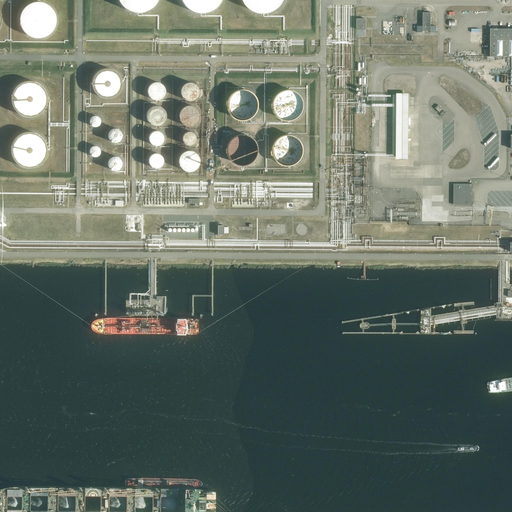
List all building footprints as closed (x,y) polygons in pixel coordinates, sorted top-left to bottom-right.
[(118,0),(119,1),(120,3),(120,4),(121,5),(122,5),(123,6),(124,8),(125,8),(126,9),(127,10),(128,10),(129,11),(130,11),(131,12),(132,12),(134,12),(135,13),(137,13),(138,13),(139,13),(140,13),(142,12),(144,12),(145,12),(146,11),(147,11),(148,10),(149,10),(150,9),(151,8),(152,7),(153,6),(154,6),(155,5),(155,4),(156,3),(156,2),(157,1),(157,0),(118,0)] [(181,0),(182,1),(182,2),(183,3),(183,4),(184,5),(185,6),(186,7),(187,8),(188,9),(189,9),(190,10),(191,11),(192,11),(194,12),(195,12),(196,13),(197,13),(198,13),(199,13),(200,13),(202,13),(203,13),(204,13),(205,13),(206,12),(207,12),(208,12),(209,11),(211,11),(212,10),(213,10),(214,9),(214,8),(215,8),(217,6),(217,5),(218,5),(219,3),(220,2),(220,1),(220,0),(181,0)] [(243,0),(244,1),(245,2),(245,3),(246,4),(246,5),(247,6),(248,6),(249,7),(250,8),(251,9),(252,10),(253,10),(254,11),(255,12),(256,12),(257,12),(259,13),(260,13),(261,13),(262,13),(263,14),(265,14),(266,13),(267,13),(269,13),(270,13),(271,12),(272,12),(273,11),(274,11),(275,10),(276,10),(277,9),(278,8),(279,7),(280,6),(281,5),(281,4),(282,3),(283,2),(283,1),(283,0),(243,0)] [(56,25),(56,24),(56,23),(56,22),(56,21),(56,19),(56,18),(56,17),(56,16),(55,15),(55,14),(55,13),(54,12),(54,11),(53,10),(53,9),(52,9),(52,8),(51,7),(50,6),(49,6),(48,5),(46,4),(46,3),(45,3),(43,3),(42,2),(41,2),(40,2),(39,2),(38,2),(37,2),(36,2),(34,2),(33,2),(32,3),(31,3),(30,4),(29,4),(28,5),(27,6),(26,7),(25,8),(24,8),(23,10),(23,11),(22,11),(22,12),(21,13),(21,14),(21,15),(20,16),(20,17),(20,19),(20,20),(20,21),(20,22),(20,23),(21,25),(21,26),(21,27),(22,28),(23,29),(23,30),(24,31),(25,32),(26,33),(27,34),(28,35),(29,35),(30,36),(31,36),(32,37),(34,37),(35,38),(37,38),(39,38),(40,38),(41,38),(42,38),(43,37),(44,37),(45,36),(47,36),(48,35),(49,34),(50,34),(50,33),(51,32),(52,31),(53,30),(54,29),(54,28),(55,27),(55,26),(56,25)] [(431,31),(431,13),(423,13),(423,31),(431,31)] [(366,37),(366,19),(357,19),(356,37),(366,37)] [(511,29),(491,29),(490,50),(490,55),(490,56),(511,56),(511,29)] [(121,81),(121,80),(121,79),(121,78),(120,77),(119,75),(118,74),(117,73),(116,72),(115,71),(114,70),(112,70),(111,69),(110,69),(109,69),(107,68),(106,69),(104,69),(103,69),(101,69),(100,70),(99,71),(98,71),(97,72),(96,73),(95,74),(94,76),(93,76),(93,78),(92,79),(92,80),(92,81),(92,82),(92,83),(92,84),(92,85),(92,86),(92,87),(92,88),(93,89),(93,90),(94,91),(94,92),(95,93),(96,94),(97,95),(98,96),(99,96),(100,97),(101,97),(103,98),(104,98),(105,98),(106,98),(107,98),(108,98),(109,98),(110,98),(112,97),(113,97),(114,96),(115,96),(116,95),(117,94),(118,93),(119,92),(120,91),(120,90),(121,89),(121,88),(121,87),(121,86),(122,85),(122,84),(122,83),(122,82),(121,82),(121,81)] [(46,105),(46,104),(47,104),(47,102),(47,101),(47,100),(47,99),(47,98),(47,97),(47,95),(47,94),(47,93),(46,93),(46,92),(46,91),(45,90),(45,89),(44,89),(44,88),(43,86),(41,85),(40,84),(38,83),(37,83),(36,82),(35,82),(34,81),(33,81),(31,81),(30,81),(29,81),(27,81),(26,81),(25,81),(24,81),(23,82),(22,82),(21,83),(20,83),(19,84),(18,85),(17,85),(16,86),(15,87),(15,88),(14,89),(13,90),(13,91),(12,92),(12,93),(12,94),(12,95),(11,96),(11,97),(11,98),(11,99),(11,100),(11,101),(11,102),(12,103),(12,104),(12,105),(13,106),(13,107),(13,108),(14,108),(14,109),(15,109),(16,111),(17,112),(18,113),(20,114),(21,115),(22,115),(23,116),(24,116),(26,116),(27,117),(29,117),(31,117),(32,117),(34,116),(35,116),(36,115),(37,115),(39,114),(40,114),(40,113),(41,113),(41,112),(42,111),(43,110),(44,109),(45,108),(45,107),(46,106),(46,105)] [(165,88),(164,87),(164,86),(163,86),(163,85),(162,84),(161,84),(161,83),(160,83),(159,83),(158,82),(157,82),(156,82),(155,82),(154,82),(153,83),(152,83),(151,84),(150,85),(149,85),(149,86),(148,87),(148,88),(147,89),(147,90),(147,91),(147,92),(147,93),(148,94),(148,95),(148,96),(149,96),(149,97),(150,97),(150,98),(151,99),(152,99),(153,99),(153,100),(154,100),(155,100),(156,100),(157,100),(158,100),(159,100),(160,99),(161,99),(162,98),(163,98),(163,97),(164,96),(164,95),(165,94),(165,93),(165,91),(165,90),(165,89),(165,88)] [(185,100),(186,100),(187,101),(188,101),(189,101),(190,101),(191,101),(192,100),(193,100),(194,100),(195,99),(196,98),(196,97),(197,97),(197,96),(197,95),(198,95),(198,94),(198,93),(198,92),(198,91),(198,90),(198,89),(197,88),(197,87),(196,86),(195,85),(194,84),(193,84),(192,83),(191,83),(190,83),(188,83),(187,83),(186,83),(185,84),(184,84),(183,85),(182,86),(182,87),(181,87),(181,88),(181,89),(180,89),(180,90),(180,91),(180,92),(180,93),(180,94),(181,95),(181,96),(181,97),(182,97),(182,98),(183,99),(184,99),(185,100)] [(255,94),(253,93),(252,92),(252,91),(251,91),(249,91),(248,90),(247,90),(246,90),(245,90),(243,90),(242,90),(241,90),(240,90),(239,91),(238,91),(237,92),(236,93),(235,93),(234,94),(233,95),(233,96),(232,96),(232,97),(231,99),(231,100),(230,100),(230,101),(230,102),(230,103),(229,104),(229,105),(229,106),(230,108),(230,109),(230,110),(230,111),(231,112),(232,113),(232,114),(233,115),(234,116),(235,117),(236,118),(237,119),(238,119),(239,120),(240,120),(241,120),(243,120),(244,120),(245,121),(246,121),(247,120),(248,120),(249,120),(250,120),(251,119),(252,119),(253,118),(254,117),(255,117),(256,116),(256,115),(257,114),(258,113),(258,112),(259,112),(259,111),(259,110),(260,109),(260,108),(260,107),(260,106),(260,105),(260,104),(260,103),(260,102),(259,101),(259,100),(259,99),(258,98),(258,97),(257,96),(256,95),(255,94)] [(304,100),(304,99),(303,98),(302,97),(302,96),(301,95),(300,94),(299,93),(298,92),(297,92),(295,91),(294,91),(293,90),(291,90),(290,90),(288,90),(287,90),(286,91),(284,91),(283,92),(282,92),(281,93),(280,94),(279,94),(278,96),(277,97),(276,98),(276,99),(275,100),(275,101),(275,102),(275,103),(275,104),(274,105),(274,106),(275,107),(275,108),(275,109),(275,110),(276,111),(276,112),(276,113),(277,114),(278,115),(279,116),(279,117),(280,117),(280,118),(281,118),(282,119),(283,119),(284,120),(285,120),(286,120),(288,121),(289,121),(291,121),(292,121),(293,121),(294,120),(295,120),(296,120),(297,119),(298,119),(298,118),(300,117),(301,116),(302,115),(303,114),(303,113),(304,112),(304,111),(304,110),(305,109),(305,108),(305,107),(305,106),(305,105),(305,104),(305,103),(305,102),(304,101),(304,100)] [(408,159),(409,93),(396,93),(396,159),(408,159)] [(183,124),(184,125),(185,126),(186,126),(187,126),(188,126),(189,126),(190,126),(191,126),(192,126),(193,126),(194,125),(195,125),(195,124),(196,124),(197,123),(197,122),(198,122),(198,121),(199,120),(199,119),(199,118),(200,117),(200,116),(200,115),(200,114),(199,114),(199,113),(199,112),(199,111),(198,111),(198,110),(197,110),(197,109),(196,108),(195,107),(194,106),(193,106),(192,106),(191,105),(190,105),(189,105),(187,105),(186,106),(185,106),(184,107),(183,107),(183,108),(182,108),(181,109),(181,110),(180,111),(179,112),(179,113),(179,114),(179,115),(178,116),(179,116),(179,117),(179,118),(179,119),(179,120),(180,120),(180,121),(181,122),(181,123),(182,124),(183,124)] [(150,124),(151,125),(152,125),(153,125),(154,125),(154,126),(156,126),(157,126),(158,126),(159,125),(160,125),(161,124),(162,124),(162,123),(163,123),(164,122),(164,121),(165,120),(165,119),(166,118),(166,117),(166,116),(166,115),(166,114),(166,113),(165,113),(165,112),(165,111),(164,110),(163,109),(162,108),(161,107),(160,107),(159,106),(157,106),(156,106),(155,106),(154,106),(152,106),(151,107),(150,108),(149,108),(148,109),(148,110),(147,111),(147,112),(146,113),(146,114),(146,115),(146,116),(146,117),(146,118),(147,119),(147,120),(148,121),(148,122),(149,123),(150,124)] [(91,125),(91,126),(92,126),(93,126),(93,127),(94,127),(95,127),(96,127),(97,126),(98,126),(99,125),(100,124),(100,123),(100,122),(100,121),(100,120),(100,119),(100,118),(99,118),(99,117),(98,117),(98,116),(97,116),(96,116),(95,116),(94,116),(93,116),(92,116),(92,117),(91,117),(90,118),(90,119),(90,120),(89,120),(89,121),(89,122),(89,123),(90,123),(90,124),(90,125),(91,125)] [(122,136),(122,135),(122,134),(121,133),(121,132),(120,131),(119,130),(118,129),(117,129),(116,129),(115,129),(114,129),(113,129),(112,129),(111,129),(111,130),(110,130),(109,131),(109,132),(108,133),(108,134),(108,135),(108,136),(108,137),(108,138),(108,139),(109,139),(109,140),(110,141),(111,141),(112,142),(113,142),(114,143),(115,143),(116,142),(117,142),(118,142),(119,141),(120,141),(120,140),(121,140),(121,139),(121,138),(122,137),(122,136)] [(163,137),(163,136),(163,135),(162,134),(161,133),(161,132),(160,132),(159,132),(159,131),(158,131),(157,131),(156,131),(155,131),(154,131),(153,131),(152,132),(151,132),(151,133),(150,133),(150,134),(149,135),(149,136),(148,137),(148,138),(148,139),(148,140),(149,140),(149,141),(149,142),(150,142),(150,143),(151,144),(152,145),(153,145),(154,146),(155,146),(156,146),(157,146),(158,145),(159,145),(160,145),(161,144),(161,143),(162,143),(162,142),(163,141),(163,140),(163,139),(163,138),(163,137)] [(47,149),(47,148),(47,147),(47,146),(46,145),(46,144),(46,143),(45,142),(45,141),(44,140),(44,139),(43,138),(42,137),(41,137),(41,136),(40,136),(39,135),(38,134),(37,134),(36,133),(35,133),(33,132),(31,132),(30,132),(28,132),(27,132),(26,132),(25,132),(23,133),(21,133),(20,134),(19,135),(18,135),(17,136),(16,137),(15,138),(14,140),(13,141),(12,142),(12,143),(12,144),(11,146),(11,147),(11,148),(11,149),(11,150),(11,151),(11,152),(11,153),(12,155),(12,156),(12,157),(13,158),(13,159),(14,160),(15,162),(16,162),(17,163),(18,164),(19,165),(20,165),(21,166),(22,166),(23,167),(24,167),(25,167),(27,168),(28,168),(30,168),(31,168),(32,167),(34,167),(35,167),(36,166),(37,166),(38,165),(39,165),(40,164),(41,163),(43,161),(44,160),(44,159),(45,158),(45,157),(46,156),(46,155),(46,154),(47,153),(47,152),(47,150),(47,149)] [(185,145),(186,145),(187,145),(188,146),(189,146),(190,146),(191,145),(192,145),(193,144),(194,144),(194,143),(195,142),(195,141),(196,140),(196,139),(196,138),(196,137),(195,136),(195,135),(194,134),(193,133),(192,132),(191,132),(190,132),(189,132),(188,132),(187,132),(186,132),(185,133),(184,134),(183,134),(183,135),(182,135),(182,136),(182,137),(182,138),(182,139),(182,140),(182,141),(182,142),(183,143),(184,144),(185,144),(185,145)] [(256,141),(255,140),(254,139),(254,138),(252,137),(250,136),(249,136),(248,136),(246,135),(245,135),(244,135),(243,135),(241,135),(240,136),(239,136),(238,136),(237,137),(236,138),(235,138),(234,139),(233,140),(232,141),(231,142),(231,143),(230,144),(230,145),(229,146),(229,148),(229,149),(229,150),(229,151),(229,152),(229,153),(229,154),(230,155),(230,156),(230,157),(231,158),(231,159),(232,160),(233,160),(233,161),(234,162),(235,163),(236,163),(237,164),(239,165),(241,165),(242,166),(243,166),(244,166),(245,166),(246,166),(248,165),(249,165),(250,164),(251,164),(252,164),(253,163),(254,162),(255,161),(256,160),(257,159),(257,158),(258,157),(258,156),(259,155),(259,154),(259,153),(259,152),(259,151),(259,150),(259,149),(259,148),(259,147),(259,146),(258,145),(258,144),(257,143),(257,142),(256,141)] [(303,143),(302,142),(301,141),(300,140),(299,139),(298,138),(297,137),(296,137),(295,136),(293,136),(292,136),(291,135),(289,135),(288,135),(287,135),(286,136),(285,136),(283,137),(282,137),(281,138),(280,139),(279,139),(278,140),(277,141),(277,142),(276,143),(276,144),(275,145),(275,146),(274,147),(274,148),(274,149),(274,150),(274,151),(274,152),(274,153),(274,154),(275,155),(275,156),(276,157),(276,158),(277,159),(277,160),(278,161),(279,162),(281,163),(282,164),(283,165),(285,165),(286,165),(287,166),(288,166),(290,166),(291,166),(292,166),(293,165),(294,165),(295,165),(297,164),(298,163),(299,163),(300,162),(301,161),(301,160),(302,159),(303,158),(303,157),(304,156),(304,155),(304,154),(304,153),(305,152),(305,151),(305,150),(305,149),(304,148),(304,147),(304,146),(303,145),(303,144),(303,143)] [(89,150),(89,151),(89,152),(89,153),(90,153),(90,154),(91,155),(91,156),(92,156),(93,157),(94,157),(95,157),(96,157),(97,156),(98,156),(98,155),(99,155),(99,154),(100,154),(100,153),(100,152),(100,151),(100,150),(100,149),(99,148),(99,147),(98,147),(97,146),(96,146),(95,146),(94,146),(93,146),(92,146),(92,147),(91,147),(91,148),(90,148),(90,149),(89,150)] [(186,151),(185,151),(184,151),(184,152),(183,152),(182,153),(181,154),(180,155),(180,156),(179,157),(178,158),(178,159),(178,160),(178,161),(178,162),(178,164),(179,164),(179,165),(180,166),(180,167),(181,168),(182,169),(183,170),(184,170),(185,171),(186,171),(187,171),(189,171),(190,171),(192,171),(193,171),(194,170),(195,169),(196,168),(197,168),(197,167),(198,166),(198,165),(199,164),(199,163),(199,162),(199,161),(199,160),(199,159),(199,158),(199,157),(198,157),(198,156),(197,155),(197,154),(196,153),(195,153),(195,152),(194,152),(193,151),(192,151),(191,151),(191,150),(190,150),(189,150),(188,150),(187,150),(187,151),(186,151)] [(163,161),(163,160),(163,159),(163,158),(162,157),(162,156),(161,156),(161,155),(160,155),(160,154),(159,154),(158,154),(157,153),(156,153),(155,153),(154,153),(153,154),(152,154),(151,155),(150,155),(150,156),(149,157),(149,158),(148,159),(148,160),(148,161),(148,162),(148,163),(149,163),(149,164),(149,165),(150,165),(150,166),(151,166),(151,167),(152,167),(153,168),(154,168),(155,168),(156,168),(157,168),(158,168),(159,168),(159,167),(160,167),(161,166),(162,165),(162,164),(163,163),(163,162),(163,161)] [(122,163),(122,162),(121,162),(121,161),(121,160),(120,159),(119,158),(118,157),(117,157),(116,156),(115,156),(114,156),(113,156),(113,157),(112,157),(111,157),(110,158),(109,159),(109,160),(108,160),(108,161),(108,162),(108,163),(108,164),(108,165),(108,166),(108,167),(109,167),(109,168),(110,168),(110,169),(111,169),(111,170),(112,170),(113,170),(114,170),(115,170),(116,170),(117,170),(118,169),(119,169),(120,168),(121,167),(121,166),(122,165),(122,164),(122,163)] [(472,205),(472,184),(453,184),(453,205),(472,205)] [(302,224),(301,224),(300,224),(299,224),(298,225),(297,226),(296,227),(296,228),(296,229),(296,230),(296,231),(296,232),(297,233),(297,234),(298,234),(298,235),(299,235),(300,235),(301,235),(302,236),(303,235),(304,235),(305,235),(306,234),(307,233),(307,232),(307,231),(308,231),(308,230),(308,229),(308,228),(307,227),(307,226),(306,226),(306,225),(305,224),(304,224),(303,224),(302,224)] [(218,225),(218,233),(228,234),(229,226),(224,226),(224,225),(218,225)]
